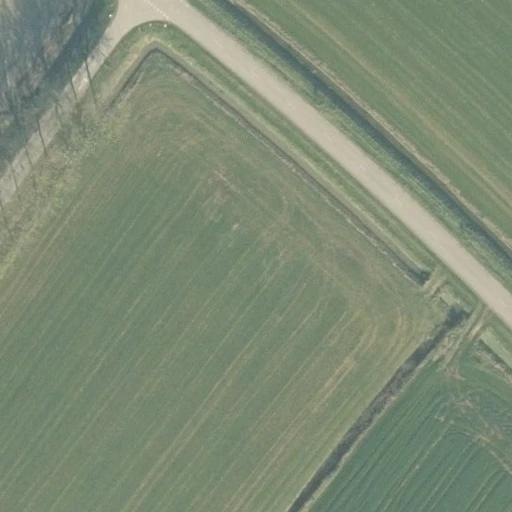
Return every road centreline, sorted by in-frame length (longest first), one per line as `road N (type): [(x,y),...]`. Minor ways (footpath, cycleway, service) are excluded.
road 1 (tertiary): [(511,313),(336,145),(162,0)]
road 2 (unclassified): [(0,196),(137,0)]
